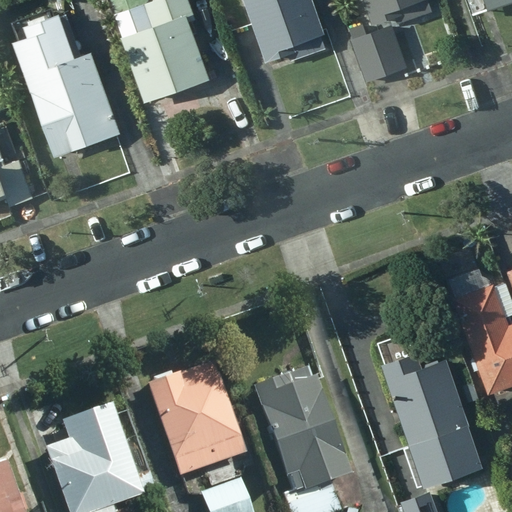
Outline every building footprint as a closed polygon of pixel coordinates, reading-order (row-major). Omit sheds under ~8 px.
[(124,37),(119,38),(143,103),(209,80),(188,22),(195,19),(187,0),(155,0),(152,2),(151,0),(109,0),(115,13),(124,37)] [(243,0),(266,64),(288,57),(290,61),(324,48),(320,37),(324,35),(310,0),(243,0)] [(362,0),(372,25),(385,20),(389,29),(441,9),(437,0),(362,0)] [(511,0),(467,0),(472,13),(487,8),(489,13),(511,5),(511,0)] [(18,40),(11,42),(53,159),(119,135),(89,52),(74,58),(58,14),(48,18),(45,10),(14,21),(18,40)] [(0,157),(0,199),(5,198),(7,205),(30,196),(18,162),(3,167),(0,157)] [(494,285),(452,299),(487,396),(511,386),(511,387),(511,326),(509,327),(506,317),(511,314),(511,302),(505,283),(494,288),(494,285)] [(416,354),(380,366),(409,448),(401,451),(414,489),(481,466),(445,361),(422,369),(416,354)] [(150,386),(143,388),(176,479),(243,455),(210,364),(169,379),(167,374),(148,380),(150,386)] [(309,369),(250,390),(282,481),(287,479),(292,493),(282,497),(287,511),(338,511),(329,485),(348,478),(309,369)] [(141,497),(109,407),(59,425),(65,442),(42,450),(64,511),(111,511),(110,508),(141,497)] [(25,511),(7,461),(0,463),(0,511),(25,511)] [(249,511),(239,481),(198,494),(204,511),(249,511)] [(436,511),(429,493),(399,503),(402,511),(436,511)]
